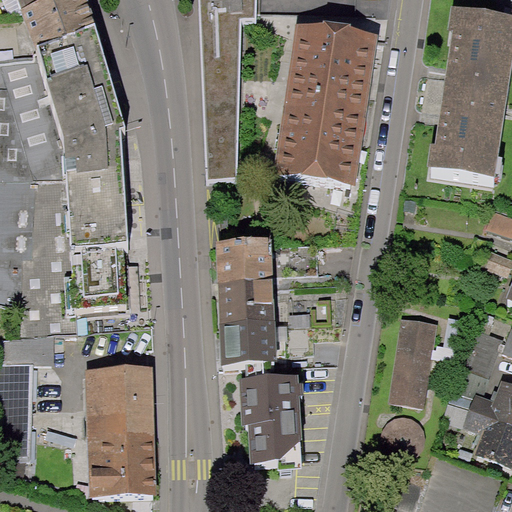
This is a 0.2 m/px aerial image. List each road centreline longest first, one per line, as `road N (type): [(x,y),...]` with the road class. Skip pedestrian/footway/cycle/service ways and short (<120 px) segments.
road 1 (residential): [(410,0),(332,511)]
road 2 (secondary): [(194,511),(183,224),(144,0)]
